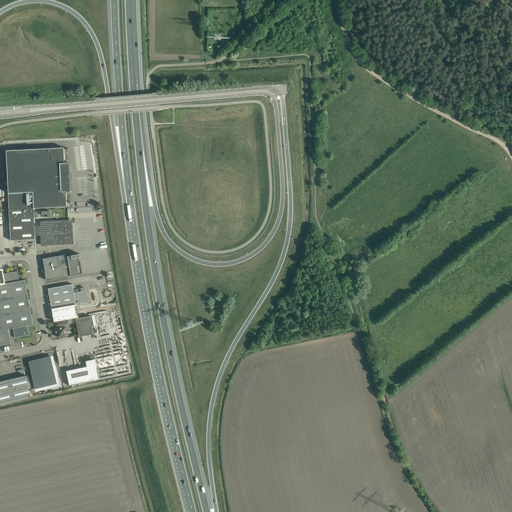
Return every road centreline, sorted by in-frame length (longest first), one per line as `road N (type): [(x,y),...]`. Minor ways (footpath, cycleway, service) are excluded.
road 1 (motorway): [(206,511),(161,310),(131,71)]
road 2 (motorway): [(216,511),(213,394),(288,234),(280,88)]
road 3 (motorway): [(274,89),(282,186),(274,229),(243,259),(208,263),(184,254),(160,225),(131,71)]
road 4 (motorway): [(131,217),(192,511)]
road 5 (motorway): [(43,0),(72,11),(95,40),(131,217)]
road 6 (track): [(335,0),(350,45),(368,68),(511,157)]
road 7 (motorway): [(114,0),(131,217)]
road 8 (secondary): [(69,107),(274,89)]
road 9 (unclassified): [(0,357),(45,340),(30,259),(0,258)]
road 10 (unknown): [(0,152),(68,144),(76,198)]
